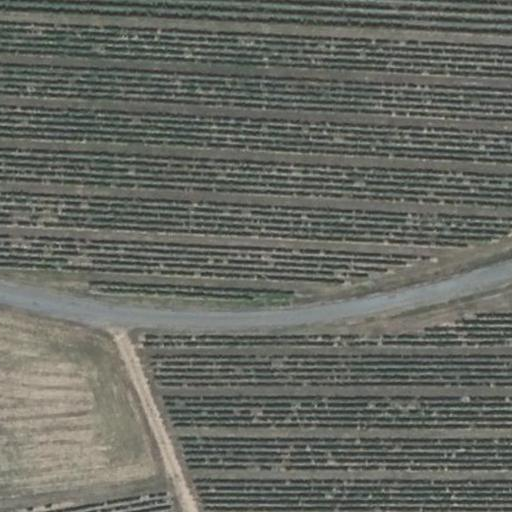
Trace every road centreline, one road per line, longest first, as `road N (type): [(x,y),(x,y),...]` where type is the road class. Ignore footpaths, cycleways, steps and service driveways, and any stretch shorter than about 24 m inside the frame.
road 1 (unclassified): [(0,291),(115,316),(253,318),(345,311),(511,267)]
road 2 (track): [(115,316),(190,511)]
road 3 (track): [(178,477),(0,499)]
